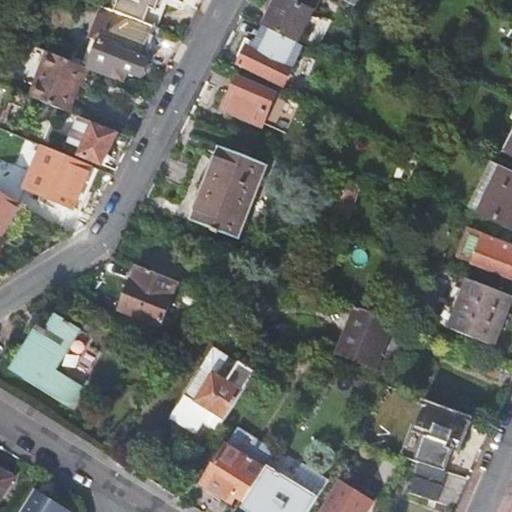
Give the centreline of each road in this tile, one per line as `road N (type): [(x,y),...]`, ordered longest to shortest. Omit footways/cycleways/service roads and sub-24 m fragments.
road 1 (residential): [(0,301),(93,244),(113,222),(227,0)]
road 2 (residential): [(0,417),(124,501)]
